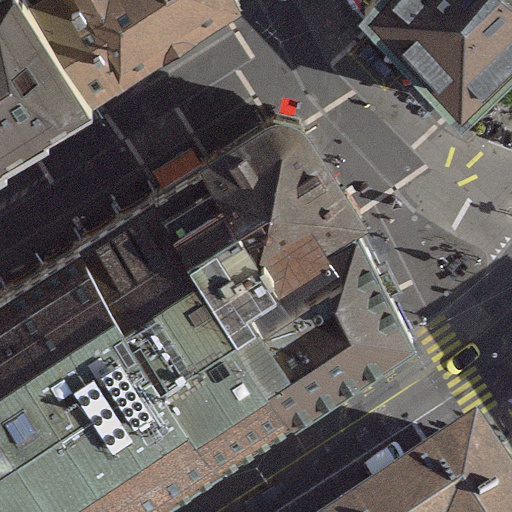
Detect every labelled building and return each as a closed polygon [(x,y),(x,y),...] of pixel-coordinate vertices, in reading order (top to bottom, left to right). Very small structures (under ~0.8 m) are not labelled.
[(0,0),(0,158),(92,98),(34,1),(33,0),(0,0)] [(34,0),(34,1),(92,98),(237,0),(34,0)] [(511,0),(354,0),(353,2),(462,117),(511,66),(511,0)] [(0,511),(139,511),(419,329),(308,111),(298,101),(284,99),(166,184),(0,290),(0,511)] [(511,511),(511,490),(479,437),(364,511),(511,511)]
